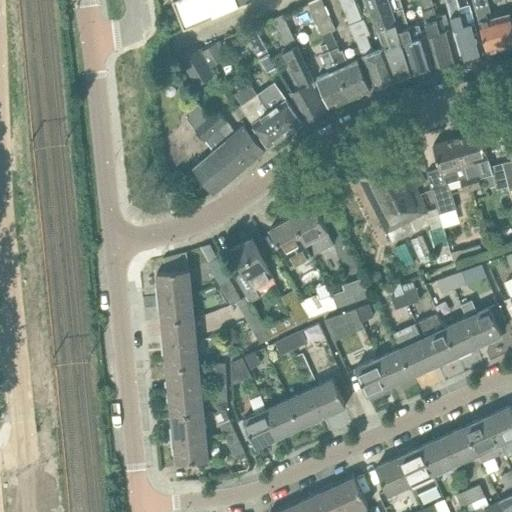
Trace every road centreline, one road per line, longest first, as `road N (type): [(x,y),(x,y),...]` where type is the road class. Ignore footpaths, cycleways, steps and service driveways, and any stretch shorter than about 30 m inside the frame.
road 1 (residential): [(147,233),(224,208),(331,134),(376,113),(511,75)]
road 2 (residential): [(166,503),(271,483),(511,374)]
road 3 (residential): [(147,233),(166,503)]
road 4 (residential): [(147,233),(135,0)]
